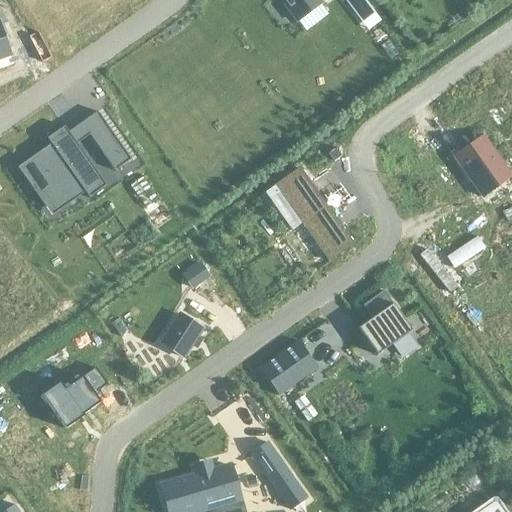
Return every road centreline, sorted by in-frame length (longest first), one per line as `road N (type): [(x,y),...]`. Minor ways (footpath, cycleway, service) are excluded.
road 1 (residential): [(98,511),(108,462),(131,427),(349,276),(371,252),(382,214),(365,170),(371,135),(511,34)]
road 2 (residential): [(172,0),(0,120)]
